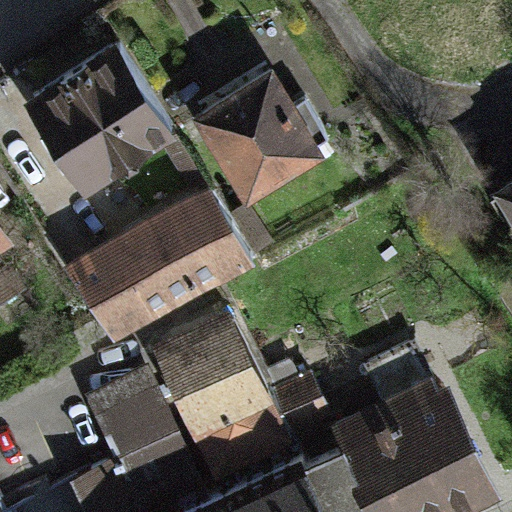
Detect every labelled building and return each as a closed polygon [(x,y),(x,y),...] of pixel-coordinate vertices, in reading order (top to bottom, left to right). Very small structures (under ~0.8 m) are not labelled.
[(147,135),(100,52),(8,103),(54,187),(147,135)] [(311,137),(277,75),(204,116),(238,177),(311,137)] [(511,163),(485,177),(511,232),(511,163)] [(232,253),(196,188),(73,255),(108,320),(232,253)] [(71,404),(105,470),(241,402),(207,335),(71,404)] [(427,511),(477,490),(431,390),(160,511),(427,511)]
